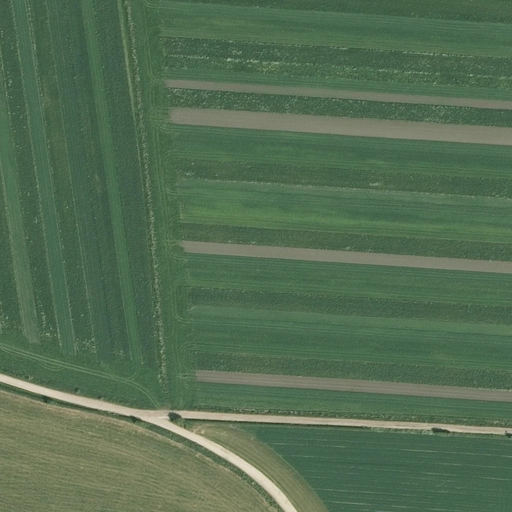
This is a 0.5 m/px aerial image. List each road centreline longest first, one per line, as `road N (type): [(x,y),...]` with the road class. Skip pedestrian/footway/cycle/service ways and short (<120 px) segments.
road 1 (track): [(511,434),(139,415)]
road 2 (track): [(290,511),(255,474),(208,443),(0,376)]
